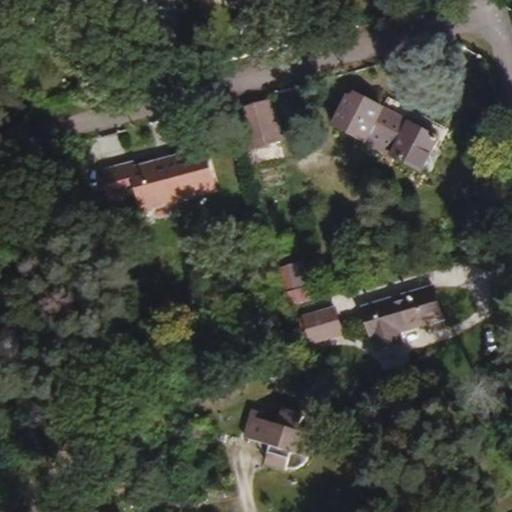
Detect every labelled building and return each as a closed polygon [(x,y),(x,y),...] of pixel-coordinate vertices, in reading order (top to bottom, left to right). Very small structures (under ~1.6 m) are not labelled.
[(97,2),(96,0),(65,0),(68,9),(97,2)] [(147,0),(142,30),(176,36),(182,0),(147,0)] [(255,9),(257,0),(227,0),(250,7),(255,9)] [(423,173),(441,141),(353,94),(348,96),(333,124),(423,173)] [(273,102),(239,110),(249,150),(283,142),(273,102)] [(139,194),(143,211),(216,192),(205,151),(129,171),(128,166),(99,174),(107,203),(134,196),(139,194)] [(288,287),(308,283),(304,262),(284,265),(288,287)] [(442,320),(433,288),(363,309),(376,352),(402,344),(399,333),(442,320)] [(2,344),(22,339),(12,304),(0,307),(0,340),(2,341),(2,344)] [(304,318),(311,343),(342,334),(334,310),(304,318)] [(300,383),(304,397),(318,393),(314,378),(300,383)] [(279,419),(283,409),(256,401),(252,411),(279,419)] [(304,416),(283,409),(279,419),(252,411),(243,439),(257,444),(270,448),(267,460),(265,466),(286,472),(301,468),(311,460),(317,438),(300,432),(304,416)] [(270,448),(257,444),(267,460),(270,448)]
